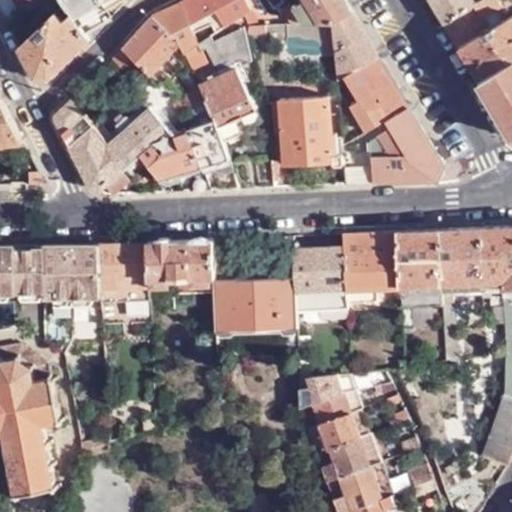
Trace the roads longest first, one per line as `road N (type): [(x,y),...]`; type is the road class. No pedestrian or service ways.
road 1 (tertiary): [(75,214),(494,192)]
road 2 (tertiary): [(396,0),(488,153),(494,192)]
road 3 (residential): [(39,112),(117,22),(156,0)]
road 4 (residential): [(446,511),(398,391)]
